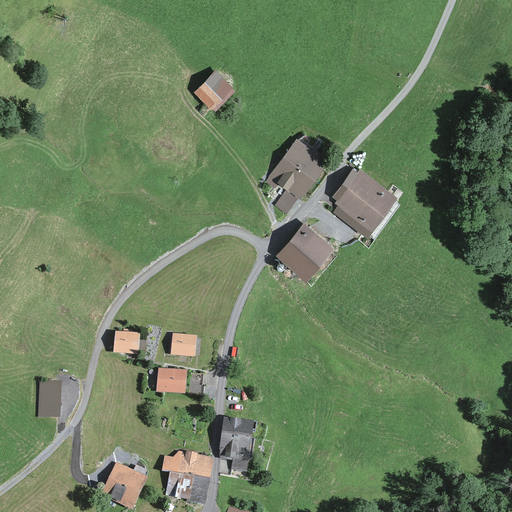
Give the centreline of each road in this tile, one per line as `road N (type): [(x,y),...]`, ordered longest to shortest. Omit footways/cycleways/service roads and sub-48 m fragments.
road 1 (unclassified): [(452,0),(420,70),(270,249),(241,298),(225,354),(208,511)]
road 2 (track): [(0,491),(72,425),(99,338),(136,284),(222,231),(270,249)]
